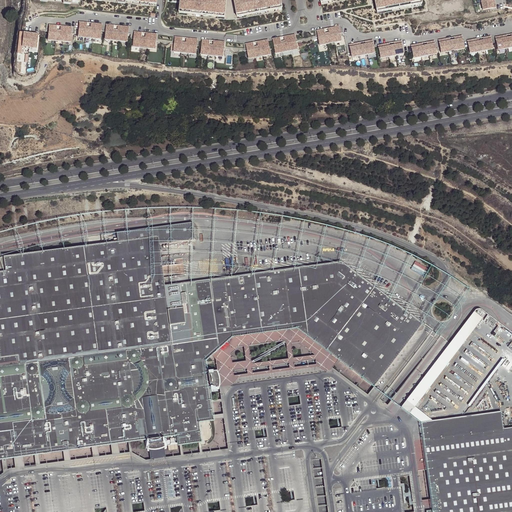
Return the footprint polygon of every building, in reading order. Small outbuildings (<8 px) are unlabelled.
[(214,0),(179,0),(178,11),(186,12),(185,14),(193,15),(193,12),(209,14),(208,17),(216,17),(216,15),(224,15),(225,0),(217,0),(217,3),(214,2),(214,0)] [(279,0),(244,0),(245,1),(241,1),(241,0),(233,0),(236,15),(243,13),(244,16),(252,15),(251,12),(266,9),(267,12),(274,10),(274,8),(281,6),(280,1),(279,0)] [(375,0),(377,10),(384,9),(385,11),(392,10),(392,7),(407,4),(407,7),(415,5),(414,3),(422,1),(421,0),(375,0)] [(481,0),(483,11),(496,8),(495,0),(492,1),(491,0),(481,0)] [(86,23),(79,22),(77,37),(100,39),(101,24),(90,23),(90,28),(86,28),(86,23)] [(55,26),(48,25),(47,31),(46,40),(69,42),(71,27),(59,26),(59,31),(55,31),(55,26)] [(114,26),(106,25),(105,40),(127,42),(129,27),(118,26),(117,31),(113,31),(114,26)] [(339,26),(328,29),(329,33),(325,34),(324,29),(316,31),(319,46),(341,41),(339,26)] [(141,33),(134,32),(132,47),(155,49),(156,34),(145,33),(145,38),(141,38),(141,33)] [(37,35),(22,33),(20,47),(35,49),(37,35)] [(507,35),(496,37),(498,50),(511,47),(511,34),(511,37),(507,38),(507,35)] [(280,38),(272,39),(275,54),(297,50),(295,35),(283,37),(284,42),(281,43),(280,38)] [(450,38),(439,40),(441,53),(465,49),(462,36),(454,37),(455,40),(450,41),(450,38)] [(479,38),(468,41),(470,54),(494,49),(491,36),(483,38),(484,40),(480,41),(479,38)] [(182,38),(174,37),(173,52),(196,54),(197,39),(186,38),(185,43),(182,42),(182,38)] [(209,41),(201,40),(200,55),(223,57),(224,42),(213,41),(212,46),(209,45),(209,41)] [(253,43),(245,45),(248,59),(270,55),(267,40),(256,42),(257,47),(254,48),(253,43)] [(360,43),(349,45),(352,58),(375,53),(372,40),(365,42),(365,45),(361,46),(360,43)] [(389,43),(378,46),(380,59),(404,54),(401,41),(393,43),(394,45),(390,46),(389,43)] [(422,44),(411,46),(414,59),(437,54),(434,41),(427,43),(427,46),(423,46),(422,44)] [(119,238),(119,242),(159,237),(160,243),(196,238),(193,223),(118,233),(119,238)] [(119,242),(5,257),(8,272),(0,273),(0,349),(1,359),(0,359),(0,459),(2,460),(7,459),(15,458),(24,457),(35,455),(40,455),(46,454),(64,451),(69,451),(70,450),(73,450),(92,447),(95,447),(99,446),(112,445),(114,444),(120,444),(121,443),(129,442),(132,442),(138,441),(148,440),(152,439),(158,438),(166,437),(167,437),(178,436),(180,445),(183,445),(199,442),(202,442),(203,442),(200,422),(206,421),(212,420),(213,420),(215,420),(215,416),(213,404),(213,401),(211,391),(211,386),(210,380),(209,372),(207,364),(207,360),(213,355),(222,347),(233,337),(244,335),(263,333),(267,332),(294,328),(297,328),(314,341),(331,353),(340,360),(360,375),(376,387),(424,323),(407,310),(367,280),(344,263),(341,260),(277,270),(270,271),(258,272),(255,273),(166,286),(164,271),(161,251),(160,243),(159,237),(119,242)] [(424,276),(427,268),(414,262),(411,270),(424,276)] [(403,407),(411,413),(416,406),(483,317),(475,310),(403,407)] [(431,511),(435,511),(433,500),(424,501),(420,472),(429,471),(425,439),(422,422),(420,421),(412,414),(411,413),(403,407),(396,403),(393,401),(390,406),(385,402),(382,400),(386,395),(383,392),(376,387),(370,395),(334,369),(340,360),(331,353),(314,341),(297,328),(294,328),(267,332),(263,333),(244,335),(233,337),(222,347),(213,355),(217,360),(218,371),(219,371),(221,374),(222,379),(222,381),(222,384),(221,389),(223,400),(220,400),(213,401),(213,404),(223,403),(224,415),(215,416),(215,420),(225,419),(229,450),(204,453),(203,446),(202,442),(199,442),(201,454),(185,456),(183,445),(180,445),(182,456),(167,458),(166,449),(164,450),(159,452),(154,452),(151,451),(152,460),(147,461),(133,453),(132,445),(132,442),(129,442),(131,453),(121,454),(120,444),(114,444),(112,445),(113,456),(101,457),(99,446),(95,447),(92,447),(94,458),(72,461),(70,450),(69,451),(64,451),(66,462),(41,465),(40,455),(35,455),(37,466),(26,468),(24,457),(15,458),(16,469),(10,469),(8,471),(7,459),(2,460),(4,474),(0,476),(0,511),(431,511)] [(211,386),(211,391),(219,390),(221,389),(222,384),(222,381),(222,379),(221,374),(219,371),(218,371),(216,372),(209,372),(210,380),(211,386)] [(456,372),(452,377),(469,390),(473,384),(456,372)] [(434,421),(431,418),(417,407),(416,406),(411,413),(412,414),(420,421),(422,422),(434,421)] [(425,439),(505,429),(502,412),(434,421),(422,422),(425,439)] [(202,442),(203,446),(207,445),(206,443),(211,442),(214,437),(212,420),(206,421),(200,422),(203,442),(202,442)] [(511,511),(511,427),(505,429),(425,439),(429,471),(433,500),(435,511),(434,511),(511,511)] [(152,439),(148,440),(149,448),(150,451),(151,451),(154,452),(159,452),(164,450),(166,449),(168,448),(166,437),(158,438),(152,439)]
